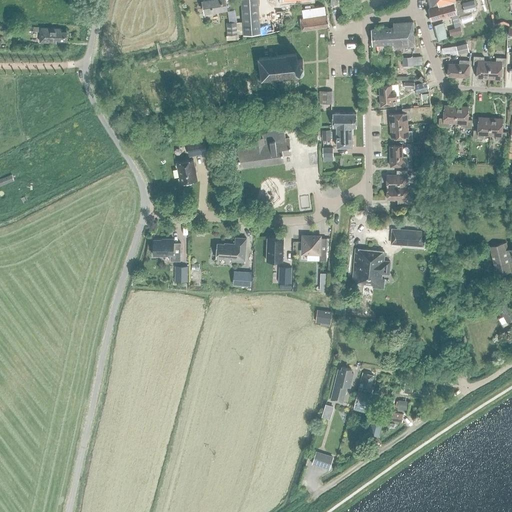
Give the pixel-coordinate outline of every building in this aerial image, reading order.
[(205,0),(202,1),(204,13),(227,9),(225,0),(205,0)] [(261,34),(258,0),(241,0),(244,36),(261,34)] [(427,0),(430,8),(455,2),(454,0),(427,0)] [(463,10),(475,7),(473,0),(471,0),(461,3),(463,10)] [(459,14),(455,2),(430,8),(428,9),(431,21),(459,14)] [(324,6),(302,9),(303,18),(326,15),(324,6)] [(330,27),(329,16),(301,19),(302,30),(330,27)] [(228,35),(238,34),(237,21),(230,22),(230,28),(227,28),(228,35)] [(413,22),(393,24),(393,28),(371,30),(372,46),(394,44),(394,49),(415,47),(413,22)] [(442,24),(433,26),(436,41),(445,38),(442,24)] [(60,29),(40,28),(40,42),(56,43),(56,41),(66,41),(66,32),(60,31),(60,29)] [(460,54),(468,52),(466,43),(458,45),(460,54)] [(299,76),(298,69),(304,68),(302,60),(297,61),(296,54),(277,56),(277,52),(276,53),(276,56),(271,57),(271,53),(270,53),(270,57),(259,58),(262,80),(299,76)] [(477,65),(476,78),(488,79),(489,61),(483,61),(484,57),(473,56),(473,65),(477,65)] [(421,57),(402,58),(402,66),(422,65),(421,57)] [(489,61),(488,79),(501,79),(501,66),(506,67),(506,58),(496,58),(495,62),(489,61)] [(447,76),(468,78),(469,61),(459,60),(459,64),(448,64),(447,76)] [(426,81),(414,84),(414,82),(404,82),(404,89),(414,89),(414,86),(415,86),(417,94),(429,91),(426,81)] [(391,85),(379,86),(380,106),(397,105),(396,95),(392,96),(391,85)] [(332,104),(332,91),(319,90),(319,99),(319,103),(332,104)] [(455,123),(456,106),(444,105),(443,118),(439,118),(438,126),(449,127),(449,123),(455,123)] [(468,107),(456,106),(455,123),(461,124),(461,128),(471,128),(472,120),(467,120),(468,107)] [(402,113),(389,114),(390,126),(407,125),(407,119),(411,119),(410,108),(402,109),(402,113)] [(332,127),(336,127),(352,127),(356,127),(356,114),(332,114),(332,127)] [(489,136),(490,118),(478,117),(477,131),(473,130),(472,139),(483,139),(483,135),(489,136)] [(503,119),(490,118),(489,136),(495,136),(495,140),(505,141),(506,132),(502,132),(503,119)] [(240,168),(284,162),(283,156),(291,154),(289,138),(286,139),(284,123),(263,126),(264,137),(251,139),(251,144),(237,146),(240,168)] [(407,125),(390,126),(391,139),(404,138),(404,142),(412,141),(412,131),(408,131),(407,125)] [(352,147),(352,127),(336,127),(337,147),(352,147)] [(323,140),(332,140),(332,129),(323,129),(323,140)] [(189,156),(207,152),(205,138),(186,142),(189,156)] [(402,146),(389,146),(390,167),(407,166),(406,156),(402,157),(402,146)] [(323,156),(334,156),(334,147),(323,147),(323,156)] [(180,184),(197,180),(193,160),(176,163),(180,184)] [(396,175),(386,175),(386,187),(407,187),(407,170),(396,171),(396,175)] [(11,175),(0,179),(0,186),(14,181),(11,175)] [(407,187),(386,187),(387,200),(397,199),(397,204),(407,203),(407,187)] [(424,247),(425,231),(403,229),(402,245),(424,247)] [(303,236),(302,253),(307,254),(307,255),(307,261),(319,261),(326,261),(326,239),(320,238),(320,237),(303,236)] [(217,244),(216,258),(230,259),(230,262),(244,263),(246,238),(235,238),(235,245),(217,244)] [(266,261),(282,261),(283,239),(267,238),(266,261)] [(166,240),(153,240),(153,256),(170,256),(170,261),(180,261),(180,243),(173,243),(173,239),(166,239),(166,240)] [(506,243),(489,247),(495,276),(510,272),(511,278),(511,248),(507,249),(506,243)] [(372,285),(372,289),(383,290),(384,280),(380,279),(381,274),(388,275),(390,262),(383,261),(384,252),(367,250),(366,250),(355,249),(351,287),(362,288),(363,284),(372,285)] [(187,282),(187,267),(178,266),(178,274),(174,274),(174,282),(187,282)] [(290,283),(291,267),(278,267),(277,283),(290,283)] [(250,287),(251,272),(239,272),(238,286),(250,287)] [(326,282),(326,273),(318,273),(318,282),(326,282)] [(511,300),(509,295),(493,303),(501,317),(503,316),(507,322),(511,319),(511,300)] [(337,297),(336,306),(346,307),(347,299),(337,297)] [(316,322),(330,324),(331,312),(318,310),(316,322)] [(338,370),(335,383),(330,400),(343,404),(347,387),(349,387),(353,374),(350,373),(351,370),(342,367),(341,370),(338,370)] [(363,373),(354,403),(352,407),(355,410),(363,413),(365,412),(365,410),(368,401),(372,387),(370,386),(373,376),(363,373)] [(405,380),(403,392),(411,394),(433,397),(433,393),(434,387),(423,385),(424,383),(413,381),(405,380)] [(406,411),(407,402),(398,401),(397,409),(406,411)] [(330,418),(333,407),(327,406),(324,417),(330,418)] [(402,423),(403,414),(389,412),(387,421),(402,423)] [(378,437),(383,419),(373,417),(368,435),(378,437)] [(329,470),(333,457),(316,452),(312,462),(311,465),(313,465),(329,470)]
